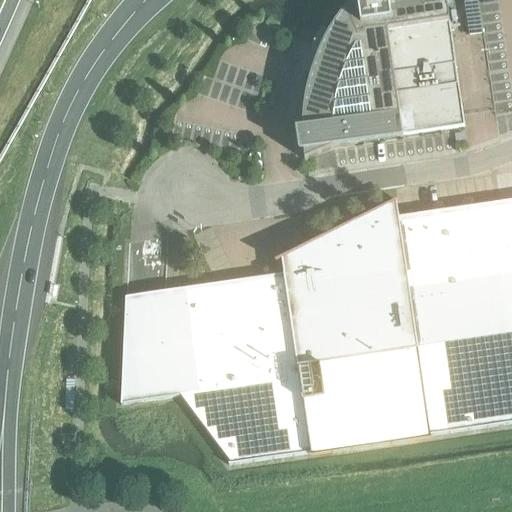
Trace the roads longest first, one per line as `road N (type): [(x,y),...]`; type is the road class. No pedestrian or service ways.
road 1 (secondary): [(0,471),(40,196),(88,82),(151,0)]
road 2 (unclassified): [(129,196),(201,202),(291,194),(511,146)]
